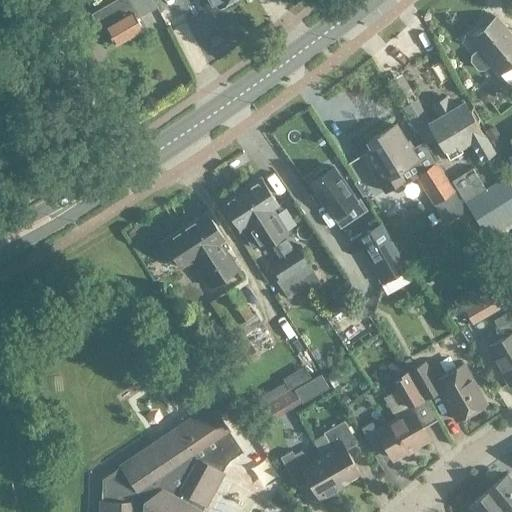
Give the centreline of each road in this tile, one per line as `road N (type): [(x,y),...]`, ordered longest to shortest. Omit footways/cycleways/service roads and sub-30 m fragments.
road 1 (residential): [(227,104),(368,290)]
road 2 (unclassified): [(121,173),(50,0)]
road 3 (secondary): [(227,104),(368,0)]
road 4 (unknown): [(0,0),(66,113),(99,123)]
road 5 (secondary): [(0,244),(121,173)]
road 6 (secondary): [(121,173),(227,104)]
road 7 (residential): [(412,504),(511,429)]
